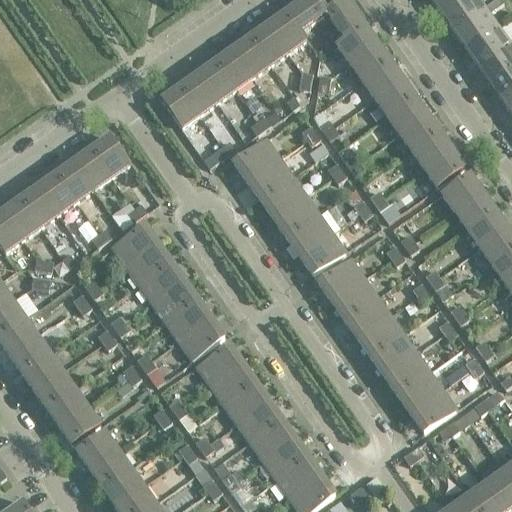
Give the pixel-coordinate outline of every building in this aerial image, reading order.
[(317,0),(311,0),(287,17),(297,31),(325,11),(317,0)] [(432,0),(430,2),(442,19),(469,0),(432,0)] [(485,11),(477,0),(469,0),(442,19),(455,37),(501,4),(499,1),(485,11)] [(330,12),(351,41),(365,31),(344,2),(330,12)] [(503,8),(501,4),(455,37),(467,55),(500,32),(489,17),(503,8)] [(307,45),(297,31),(287,17),(268,30),(288,58),(307,45)] [(288,58),(268,30),(251,43),(271,71),(288,58)] [(365,31),(351,41),(337,50),(350,69),(378,49),(365,31)] [(511,44),(510,46),(500,32),(467,55),(480,72),(511,49),(511,44)] [(271,71),(251,43),(233,55),(253,83),(271,71)] [(390,67),(378,49),(350,69),(362,87),(390,67)] [(511,49),(480,72),(492,90),(511,75),(511,49)] [(253,83),(233,55),(216,67),(235,96),(253,83)] [(235,96),(216,67),(198,80),(218,108),(235,96)] [(403,84),(390,67),(362,87),(374,104),(403,84)] [(511,75),(492,90),(505,108),(511,103),(511,75)] [(303,79),(301,90),(310,91),(312,81),(303,79)] [(218,108),(198,80),(180,92),(200,120),(218,108)] [(320,82),(318,93),(327,94),(328,84),(320,82)] [(415,102),(403,84),(374,104),(387,122),(415,102)] [(310,91),(301,90),(300,100),(308,102),(310,91)] [(200,120),(180,92),(162,105),(182,133),(200,120)] [(327,94),(318,93),(316,103),(325,105),(327,94)] [(253,101),(245,107),(252,117),(260,111),(253,101)] [(292,116),(299,111),(293,102),(286,107),(292,116)] [(427,120),(415,102),(387,122),(399,139),(427,120)] [(440,137),(427,120),(399,139),(412,157),(440,137)] [(265,122),(258,127),(264,136),(271,131),(265,122)] [(320,132),(325,139),(334,133),(329,126),(320,132)] [(264,136),(258,127),(250,132),(257,141),(264,136)] [(315,139),(310,132),(301,138),(306,145),(315,139)] [(339,140),(334,133),(325,139),(330,146),(339,140)] [(452,155),(440,137),(412,157),(424,175),(452,155)] [(320,146),(315,139),(306,145),(311,152),(320,146)] [(110,142),(92,155),(112,183),(130,170),(110,142)] [(233,167),(247,187),(279,164),(266,144),(233,167)] [(229,147),(222,152),(228,161),(235,156),(229,147)] [(228,161),(222,152),(215,157),(221,166),(228,161)] [(112,183),(92,155),(74,167),(94,196),(112,183)] [(465,173),(452,155),(424,175),(437,193),(465,173)] [(345,167),(350,174),(359,168),(354,161),(345,167)] [(292,182),(279,164),(247,187),(260,205),(292,182)] [(94,196),(74,167),(57,180),(76,208),(94,196)] [(364,175),(359,168),(350,174),(355,181),(364,175)] [(341,176),(336,169),(328,175),(333,182),(341,176)] [(346,183),(341,176),(333,182),(338,189),(346,183)] [(76,208),(57,180),(39,192),(59,220),(76,208)] [(442,200),(455,218),(483,198),(470,180),(442,200)] [(306,201),(292,182),(260,205),(273,224),(306,201)] [(59,220),(39,192),(21,205),(41,233),(59,220)] [(370,202),(375,209),(384,203),(379,196),(370,202)] [(495,216),(483,198),(455,218),(467,236),(495,216)] [(319,220),(306,201),(273,224),(286,243),(319,220)] [(389,210),(384,203),(375,209),(380,216),(389,210)] [(41,233),(21,205),(4,217),(23,245),(41,233)] [(368,213),(363,206),(354,212),(359,219),(368,213)] [(141,209),(134,214),(140,223),(147,218),(141,209)] [(373,220),(368,213),(359,219),(364,226),(373,220)] [(140,223),(134,214),(127,219),(133,228),(140,223)] [(508,234),(495,216),(467,236),(480,253),(508,234)] [(23,245),(4,217),(0,219),(0,251),(5,258),(23,245)] [(332,238),(319,220),(286,243),(299,261),(332,238)] [(112,253),(126,272),(158,249),(145,230),(112,253)] [(105,234),(98,239),(105,248),(112,243),(105,234)] [(511,257),(511,239),(508,234),(480,253),(492,271),(511,257)] [(345,258),(332,238),(299,261),(313,281),(345,258)] [(105,248),(98,239),(91,244),(98,253),(105,248)] [(401,246),(406,253),(414,247),(409,240),(401,246)] [(419,254),(414,247),(406,253),(411,260),(419,254)] [(171,268),(158,249),(126,272),(139,291),(171,268)] [(400,258),(395,251),(386,258),(391,265),(400,258)] [(511,283),(511,257),(492,271),(504,289),(511,283)] [(405,265),(400,258),(391,265),(396,272),(405,265)] [(63,264),(69,273),(76,268),(70,259),(63,264)] [(317,287),(331,307),(364,284),(350,264),(317,287)] [(38,266),(37,275),(47,277),(49,268),(38,266)] [(59,270),(49,268),(47,277),(58,278),(59,270)] [(185,286),(171,268),(139,291),(152,309),(185,286)] [(426,281),(430,288),(439,282),(434,275),(426,281)] [(444,289),(439,282),(430,288),(435,295),(444,289)] [(34,291),(44,293),(46,284),(35,283),(34,291)] [(56,286),(46,284),(44,293),(55,295),(56,286)] [(94,284),(85,290),(90,297),(98,291),(94,284)] [(377,302),(364,284),(331,307),(344,325),(377,302)] [(198,305),(185,286),(152,309),(165,328),(198,305)] [(0,288),(0,315),(13,306),(0,288)] [(426,296),(421,289),(412,295),(417,302),(426,296)] [(103,298),(98,291),(90,297),(95,304),(103,298)] [(431,303),(426,296),(417,302),(422,309),(431,303)] [(73,306),(78,313),(87,307),(82,300),(73,306)] [(390,321),(377,302),(344,325),(357,344),(390,321)] [(211,324),(198,305),(165,328),(178,347),(211,324)] [(0,341),(25,324),(13,306),(0,315),(0,341)] [(92,314),(87,307),(78,313),(83,320),(92,314)] [(450,316),(455,323),(464,317),(459,310),(450,316)] [(469,324),(464,317),(455,323),(460,330),(469,324)] [(120,321),(111,328),(116,335),(125,328),(120,321)] [(403,340),(390,321),(357,344),(370,363),(403,340)] [(37,342),(25,324),(0,341),(0,348),(9,361),(37,342)] [(225,343),(211,324),(178,347),(192,366),(225,343)] [(452,333),(447,326),(439,332),(443,339),(452,333)] [(130,336),(125,328),(116,335),(121,342),(130,336)] [(457,340),(452,333),(443,339),(448,346),(457,340)] [(98,341),(103,348),(111,342),(107,335),(98,341)] [(416,358),(403,340),(370,363),(384,381),(416,358)] [(50,359),(37,342),(9,361),(22,379),(50,359)] [(116,349),(111,342),(103,348),(108,355),(116,349)] [(476,352),(481,359),(489,353),(485,346),(476,352)] [(196,373),(210,392),(243,369),(229,350),(196,373)] [(494,360),(489,353),(481,359),(486,366),(494,360)] [(429,377),(416,358),(384,381),(397,400),(429,377)] [(62,377),(50,359),(22,379),(34,397),(62,377)] [(146,359),(137,365),(142,372),(151,366),(146,359)] [(478,370),(474,363),(465,369),(470,376),(478,370)] [(156,373),(151,366),(142,372),(147,379),(156,373)] [(256,388),(243,369),(210,392),(223,411),(256,388)] [(483,377),(478,370),(470,376),(475,383),(483,377)] [(123,377),(128,384),(136,378),(131,371),(123,377)] [(75,395),(62,377),(34,397),(47,414),(75,395)] [(443,396),(429,377),(397,400),(410,419),(443,396)] [(141,385),(136,378),(128,384),(132,391),(141,385)] [(499,386),(505,394),(511,389),(511,388),(506,381),(499,386)] [(269,406),(256,388),(223,411),(236,429),(269,406)] [(87,412),(75,395),(47,414),(59,432),(87,412)] [(456,415),(443,396),(410,419),(423,438),(456,415)] [(488,402),(481,407),(487,416),(494,411),(488,402)] [(178,404),(169,410),(174,417),(183,411),(178,404)] [(282,425),(269,406),(236,429),(250,448),(282,425)] [(487,416),(481,407),(474,412),(480,421),(487,416)] [(188,418),(183,411),(174,417),(179,424),(188,418)] [(100,431),(87,412),(59,432),(72,450),(100,431)] [(153,420),(158,427),(167,421),(162,414),(153,420)] [(172,428),(167,421),(158,427),(163,434),(172,428)] [(295,444),(282,425),(250,448),(263,467),(295,444)] [(453,427),(446,432),(452,441),(459,436),(453,427)] [(452,441),(446,432),(439,437),(445,446),(452,441)] [(77,457),(90,475),(118,456),(105,437),(77,457)] [(204,441),(196,448),(201,455),(209,448),(204,441)] [(308,462),(295,444),(263,467),(276,485),(308,462)] [(214,455),(209,448),(201,455),(205,462),(214,455)] [(178,455),(183,462),(192,456),(187,449),(178,455)] [(418,452),(411,457),(417,466),(424,461),(418,452)] [(130,473),(118,456),(90,475),(102,493),(130,473)] [(197,463),(192,456),(183,462),(188,469),(197,463)] [(417,466),(411,457),(404,462),(410,471),(417,466)] [(322,481),(308,462),(276,485),(289,504),(322,481)] [(511,470),(503,476),(511,488),(511,470)] [(143,491),(130,473),(102,493),(115,511),(143,491)] [(511,511),(511,488),(503,476),(486,489),(502,511),(511,511)] [(231,479),(222,485),(227,492),(235,486),(231,479)] [(318,511),(335,500),(322,481),(289,504),(294,511),(318,511)] [(203,491),(208,498),(217,492),(212,485),(203,491)] [(240,493),(235,486),(227,492),(232,499),(240,493)] [(364,489),(357,494),(364,503),(371,498),(364,489)] [(502,511),(486,489),(468,501),(475,511),(502,511)] [(150,511),(155,509),(143,491),(115,511),(150,511)] [(222,499),(217,492),(208,498),(213,505),(222,499)] [(364,503),(357,494),(350,499),(357,508),(364,503)] [(475,511),(468,501),(452,511),(475,511)]
